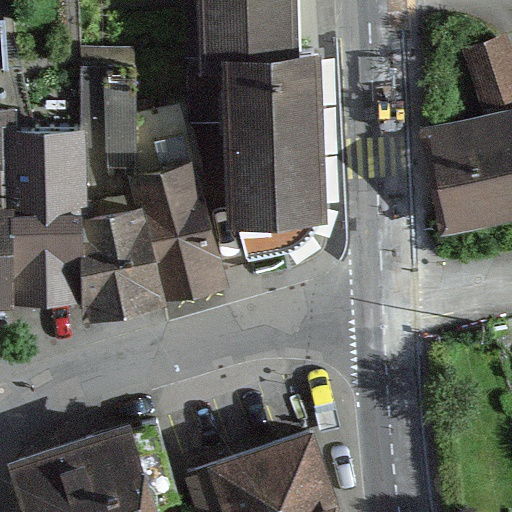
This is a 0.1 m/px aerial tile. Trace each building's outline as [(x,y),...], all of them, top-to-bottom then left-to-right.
[(309,0),(214,0),(215,60),(254,60),(256,244),(310,243),(327,238),(339,224),(344,207),(342,47),(310,47),(309,0)] [(511,31),(511,30),(468,44),(488,106),(511,98),(511,31)] [(137,142),(138,61),(108,61),(107,142),(137,142)] [(13,275),(8,119),(7,101),(0,101),(0,284),(13,284),(13,275)] [(511,114),(427,131),(443,216),(511,202),(511,114)] [(8,119),(13,275),(84,273),(82,199),(80,117),(8,119)] [(146,187),(163,281),(222,270),(200,151),(141,162),(146,187)] [(82,199),(84,273),(88,296),(163,281),(146,187),(82,199)] [(181,511),(150,414),(18,457),(35,511),(181,511)] [(340,511),(314,429),(188,469),(201,511),(340,511)]
